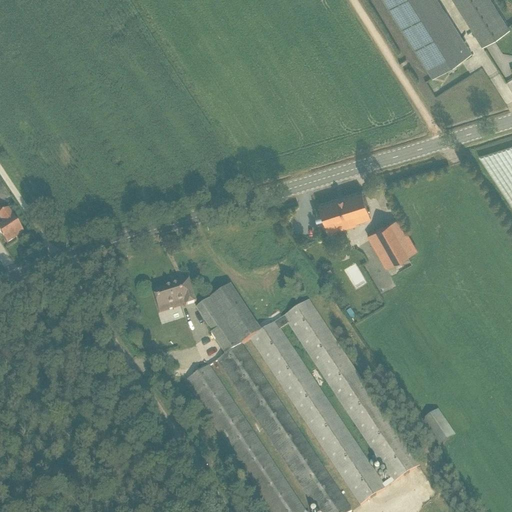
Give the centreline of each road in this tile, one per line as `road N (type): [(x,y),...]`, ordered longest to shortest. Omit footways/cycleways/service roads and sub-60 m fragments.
road 1 (secondary): [(511,120),(58,259)]
road 2 (unclassified): [(227,511),(58,259)]
